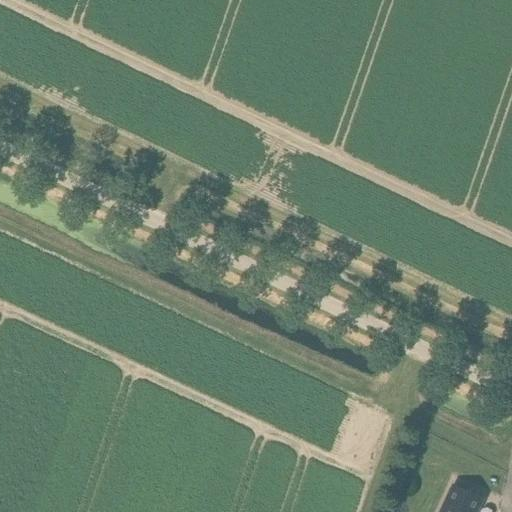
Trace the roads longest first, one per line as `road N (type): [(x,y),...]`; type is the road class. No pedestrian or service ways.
road 1 (track): [(0,83),(511,329)]
road 2 (unclassified): [(511,392),(0,148)]
